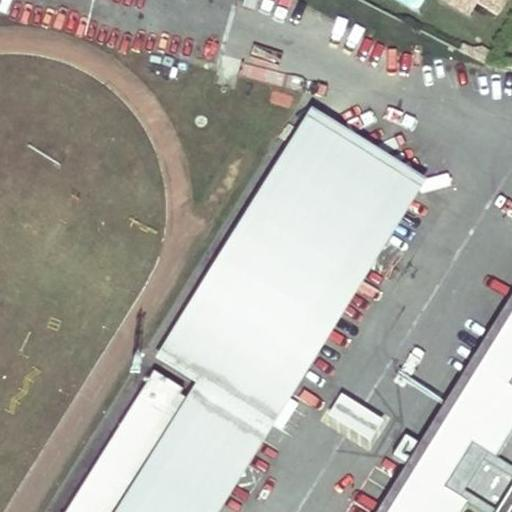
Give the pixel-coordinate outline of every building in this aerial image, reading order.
[(476,4),(470,0),(441,0),(469,17),(476,4)] [(470,0),(476,4),(496,16),(505,0),(470,0)] [(471,51),(468,56),(485,64),(491,54),(481,49),(471,51)] [(247,113),(254,82),(242,79),(236,111),(247,113)] [(282,117),(288,93),(276,90),(270,114),(282,117)] [(416,181),(313,115),(164,351),(196,372),(199,366),(211,374),(216,384),(263,413),(266,408),(278,415),(293,391),(287,388),(416,181)] [(511,511),(511,329),(507,326),(391,511),(511,511)] [(183,392),(154,375),(68,511),(210,511),(257,438),(201,403),(197,409),(179,398),(183,392)] [(383,424),(342,399),(330,419),(370,445),(383,424)] [(372,511),(377,502),(360,494),(351,511),(372,511)]
